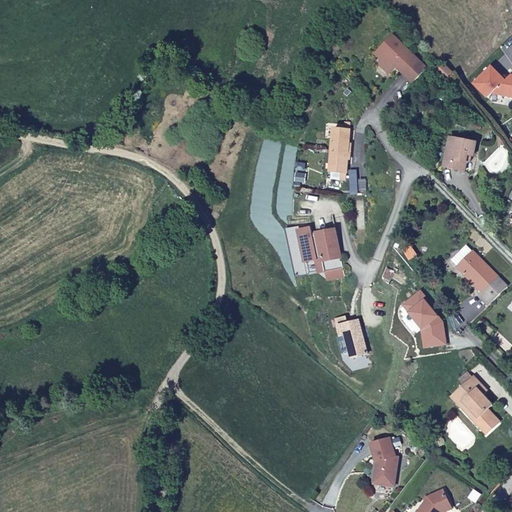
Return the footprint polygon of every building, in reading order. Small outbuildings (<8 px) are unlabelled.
[(424,68),(398,37),(388,46),(391,50),(384,56),(385,63),(392,71),(399,65),(402,68),(402,69),(411,79),(424,68)] [(384,56),(391,50),(388,46),(381,53),(384,56)] [(451,70),(444,63),(439,68),(448,77),(451,70)] [(511,96),(511,75),(510,75),(505,80),(492,67),(475,85),(488,98),(493,93),(511,96)] [(345,179),(350,122),(345,122),(344,128),(333,127),(329,171),(341,172),(340,179),(345,179)] [(469,153),(474,149),(475,140),(447,136),(445,146),(446,146),(445,157),(443,156),(442,166),(464,168),(466,170),(468,172),(469,172),(470,171),(471,171),(472,170),(473,169),(474,167),(476,155),(469,153)] [(344,275),(335,228),(316,232),(316,234),(312,235),(310,226),(297,229),(304,261),(315,259),(321,258),(323,271),(329,270),(331,277),(344,275)] [(487,305),(508,285),(465,245),(451,260),(482,292),(478,296),(487,305)] [(323,271),(321,258),(315,259),(317,272),(323,271)] [(390,280),(394,271),(386,267),(382,277),(390,280)] [(445,342),(442,321),(422,293),(409,301),(415,308),(409,312),(422,330),(424,346),(445,342)] [(366,353),(357,319),(352,321),(353,323),(348,325),(348,322),(345,322),(344,316),(336,318),(340,335),(344,334),(351,357),(366,353)] [(476,421),(486,433),(498,422),(487,410),(491,406),(481,395),(476,390),(481,384),(472,377),(452,395),(464,409),(468,405),(480,416),(476,421)] [(486,390),(481,384),(476,390),(481,395),(486,390)] [(480,416),(468,405),(464,409),(467,409),(476,421),(480,416)] [(395,481),(398,457),(395,455),(389,438),(370,443),(376,464),(375,472),(379,472),(382,474),(381,480),(395,481)] [(395,481),(381,480),(382,474),(379,472),(375,472),(374,483),(395,485),(395,481)] [(443,511),(451,509),(443,491),(429,496),(417,511),(443,511)]
